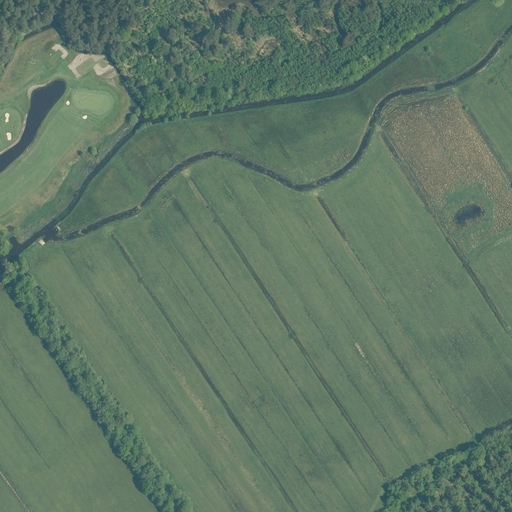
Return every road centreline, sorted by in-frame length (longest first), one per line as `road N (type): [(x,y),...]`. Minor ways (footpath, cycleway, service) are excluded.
road 1 (track): [(488,0),(356,96),(142,137),(73,216),(0,274)]
road 2 (track): [(511,425),(395,479),(372,511)]
